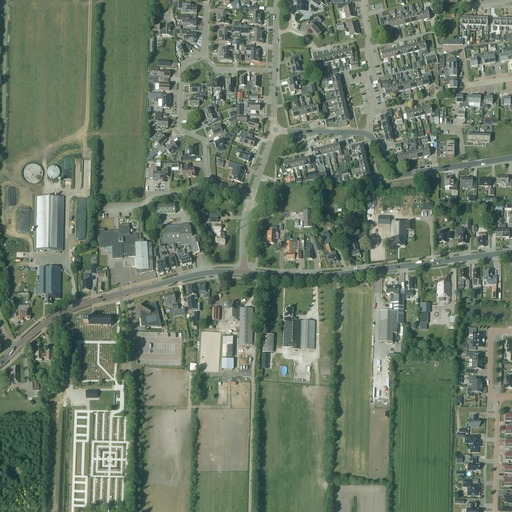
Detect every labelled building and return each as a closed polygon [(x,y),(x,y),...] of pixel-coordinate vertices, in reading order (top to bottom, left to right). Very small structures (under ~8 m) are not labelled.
[(306,1),(310,1),(309,0),(297,0),(297,12),(306,12),(306,1)] [(182,3),(182,10),(185,10),(184,13),(187,13),(196,14),(197,7),(191,7),(191,3),(182,3)] [(336,4),(338,10),(344,9),(346,19),(355,17),(352,6),(347,7),(346,4),(336,4)] [(410,16),(409,16),(411,24),(417,23),(415,15),(416,15),(415,11),(414,11),(413,5),(409,6),(410,10),(411,10),(412,16),(410,16)] [(421,13),(423,21),(429,20),(429,16),(431,15),(430,11),(428,12),(427,8),(425,8),(426,12),(422,13),(421,13)] [(408,17),(404,18),(403,18),(405,26),(411,24),(409,16),(410,16),(409,12),(407,13),(408,17)] [(401,18),(398,19),(397,19),(398,27),(405,26),(403,18),(404,18),(403,14),(400,14),(401,18)] [(196,20),(189,20),(189,17),(177,16),(177,21),(183,21),(183,24),(187,24),(187,27),(196,27),(196,23),(197,23),(197,21),(196,20)] [(323,21),(319,16),(316,19),(311,23),(313,25),(310,29),(318,38),(324,32),(317,24),(319,22),(320,23),(323,21)] [(390,21),(391,21),(390,17),(388,17),(389,21),(384,22),(383,18),(379,19),(381,26),(385,25),(386,30),(392,29),(390,21)] [(351,36),(359,34),(356,23),(348,25),(349,28),(346,29),(345,30),(346,32),(348,33),(350,32),(351,36)] [(172,25),(166,25),(166,27),(162,27),(155,27),(155,37),(160,37),(161,36),(163,36),(172,37),(172,30),(172,25)] [(195,41),(196,41),(196,34),(189,34),(189,31),(175,30),(175,35),(186,35),(186,40),(191,41),(190,43),(191,44),(194,44),(195,43),(195,41)] [(189,46),(183,42),(181,45),(181,47),(178,48),(178,50),(177,51),(178,53),(180,53),(181,57),(187,54),(185,48),(186,48),(187,48),(189,46)] [(424,42),(418,44),(420,51),(421,51),(425,50),(426,54),(428,54),(427,49),(426,50),(424,42)] [(418,44),(412,45),(414,53),(415,53),(419,52),(419,56),(422,55),(421,51),(420,51),(418,44)] [(412,45),(406,47),(408,54),(409,54),(412,53),(413,57),(416,57),(415,53),(414,53),(412,45)] [(251,52),(251,56),(259,56),(260,50),(251,50),(252,47),(242,46),(242,51),(242,52),(245,52),(251,52)] [(406,47),(400,48),(401,56),(402,56),(406,55),(407,59),(409,58),(409,54),(408,54),(406,47)] [(400,48),(393,50),(395,57),(396,57),(400,56),(401,60),(403,60),(402,56),(401,56),(400,48)] [(351,50),(344,51),(346,59),(347,59),(351,58),(352,62),(354,61),(353,57),(352,57),(352,56),(355,55),(354,50),(351,50)] [(393,50),(387,51),(389,59),(390,59),(394,58),(395,62),(397,61),(396,57),(395,57),(393,50)] [(499,51),(496,52),(498,62),(500,62),(501,63),(507,62),(505,50),(502,51),(503,55),(500,55),(499,51)] [(340,60),(341,60),(345,59),(346,63),(348,63),(347,59),(346,59),(344,51),(338,53),(340,60)] [(389,59),(387,51),(381,53),(383,60),(388,59),(389,63),(391,63),(390,59),(389,59)] [(487,53),(488,57),(489,65),(495,64),(495,63),(498,62),(496,52),(487,53)] [(342,64),(341,60),(340,60),(338,53),(332,54),(334,62),(335,61),(339,61),(340,64),(342,64)] [(336,66),(335,61),(334,62),(332,54),(326,56),(328,63),(329,63),(333,62),(333,66),(336,66)] [(480,65),(478,54),(473,55),(474,59),(470,60),(471,67),(477,66),(477,65),(480,65)] [(484,54),(478,54),(480,65),(483,65),(483,66),(489,65),(488,57),(485,58),(484,54)] [(300,72),(298,61),(301,60),(300,56),(292,58),(293,61),(289,62),(292,74),(300,72)] [(330,67),(329,63),(328,63),(326,56),(320,57),(322,65),(322,64),(326,64),(327,68),(330,67)] [(323,67),(322,64),(322,65),(320,57),(313,59),(315,66),(320,65),(321,69),(322,73),(324,72),(323,69),(323,67)] [(436,57),(425,59),(427,66),(437,63),(436,57)] [(169,71),(160,71),(160,77),(153,77),(149,77),(148,80),(153,81),(168,81),(168,78),(169,78),(169,71)] [(445,77),(445,80),(456,80),(456,77),(457,77),(457,71),(449,71),(449,77),(445,77)] [(423,87),(429,85),(428,82),(432,81),(430,73),(427,74),(425,74),(426,78),(422,79),(421,79),(423,87)] [(292,94),(293,94),(294,94),(295,93),(294,92),(299,91),(296,80),(299,79),(298,75),(291,77),(292,80),(288,81),(291,93),(292,94)] [(332,81),(333,85),(333,86),(340,84),(339,78),(332,79),(331,76),(326,78),(328,83),(332,81)] [(246,91),(249,91),(249,84),(246,84),(247,78),(240,78),(240,86),(244,86),(244,89),(246,89),(246,91)] [(403,84),(402,84),(404,92),(411,90),(409,82),(410,82),(409,78),(406,79),(407,83),(403,84)] [(212,84),(212,89),(221,89),(221,80),(214,80),(214,84),(212,84)] [(227,80),(227,90),(227,93),(236,94),(237,88),(234,88),(234,81),(227,80)] [(401,84),(397,85),(396,86),(398,93),(404,92),(402,84),(403,84),(402,80),(400,80),(401,84)] [(456,80),(445,80),(445,85),(449,85),(449,89),(457,89),(457,83),(456,83),(456,80)] [(159,91),(169,91),(169,84),(168,84),(168,81),(153,81),(153,84),(159,84),(159,91)] [(390,87),(391,87),(390,83),(389,83),(388,83),(389,87),(381,89),(382,94),(385,93),(386,96),(392,95),(390,87)] [(197,96),(206,96),(206,93),(199,93),(199,86),(190,86),(190,93),(197,93),(197,96)] [(169,102),(170,102),(171,97),(165,97),(165,94),(150,93),(149,101),(156,101),(157,100),(163,100),(162,108),(169,109),(169,102)] [(189,106),(199,106),(199,101),(205,101),(206,97),(197,96),(196,99),(190,99),(189,106)] [(337,103),(337,104),(345,102),(343,96),(336,98),(336,97),(332,98),(332,100),(336,99),(337,103)] [(459,108),(465,108),(465,97),(462,97),(463,96),(456,96),(456,103),(459,104),(459,108)] [(468,104),(474,104),(474,97),(468,96),(468,97),(465,97),(465,108),(468,108),(468,104)] [(480,108),(483,109),(483,98),(480,98),(480,97),(474,97),(474,104),(480,104),(480,108)] [(483,98),(483,109),(488,109),(488,105),(492,105),(492,97),(486,97),(486,98),(483,98)] [(250,111),(260,111),(260,104),(256,104),(256,101),(248,101),(247,108),(250,108),(250,111)] [(312,114),(319,113),(317,105),(318,105),(317,101),(314,101),(315,105),(311,106),(311,107),(312,114)] [(333,104),(333,105),(334,107),(338,106),(339,109),(339,110),(346,109),(345,102),(337,104),(337,103),(333,104)] [(204,112),(206,118),(216,114),(214,110),(217,109),(215,104),(208,107),(209,110),(204,112)] [(298,110),(299,109),(298,105),(296,106),(297,110),(292,111),(294,119),(300,117),(298,110)] [(427,116),(431,115),(432,119),(437,118),(435,109),(431,110),(430,107),(424,108),(426,116),(427,116)] [(424,116),(425,120),(428,120),(427,116),(426,116),(424,108),(418,110),(420,117),(421,117),(424,116)] [(380,118),(381,124),(389,122),(389,121),(388,117),(392,116),(390,110),(382,112),(384,117),(380,118)] [(419,120),(419,122),(421,121),(421,117),(420,117),(418,110),(412,111),(413,119),(414,119),(417,118),(417,119),(419,120)] [(412,119),(413,123),(415,123),(414,119),(413,119),(412,111),(405,113),(407,120),(412,119)] [(158,127),(168,127),(168,120),(161,120),(161,114),(155,114),(155,121),(158,121),(158,127)] [(216,114),(206,118),(208,123),(214,121),(215,124),(222,121),(220,116),(217,117),(216,114)] [(349,121),(348,115),(340,116),(336,117),(337,119),(341,118),(342,122),(338,123),(340,127),(347,125),(346,122),(349,121)] [(256,122),(250,120),(248,128),(254,130),(254,129),(258,130),(259,124),(256,123),(256,122)] [(381,124),(383,130),(390,128),(390,127),(389,123),(393,122),(393,120),(389,121),(389,122),(381,124)] [(220,134),(221,136),(227,134),(225,130),(222,131),(220,126),(211,130),(213,136),(220,134)] [(383,130),(384,136),(392,134),(392,133),(391,130),(395,129),(394,126),(390,127),(390,128),(383,130)] [(244,144),(253,147),(255,140),(247,138),(248,134),(242,131),(240,138),(245,139),(244,144)] [(392,134),(384,136),(386,142),(393,141),(392,136),(396,135),(396,132),(392,133),(392,134)] [(227,134),(221,136),(219,137),(220,140),(214,142),(217,149),(225,145),(223,140),(229,138),(227,134)] [(156,148),(160,151),(164,147),(162,145),(167,140),(162,135),(155,142),(159,145),(156,148)] [(424,137),(426,144),(434,142),(432,136),(424,137)] [(164,147),(160,151),(162,154),(167,150),(171,154),(177,148),(172,143),(166,149),(164,147)] [(338,144),(332,146),(334,153),(335,153),(339,152),(340,156),(342,155),(341,151),(340,152),(338,144)] [(357,154),(357,155),(365,153),(363,147),(360,148),(359,144),(352,146),(353,149),(351,149),(352,151),(353,151),(354,155),(357,154)] [(424,158),(430,156),(428,149),(429,149),(428,145),(424,145),(425,149),(423,150),(422,150),(424,158)] [(336,157),(335,153),(334,153),(332,146),(326,147),(328,155),(329,155),(333,154),(334,158),(335,157),(336,157)] [(189,155),(185,155),(185,157),(183,157),(183,161),(191,161),(191,157),(196,157),(196,147),(189,147),(189,155)] [(239,159),(248,162),(251,155),(242,152),(243,149),(237,147),(236,152),(240,154),(239,159)] [(326,147),(320,149),(322,156),(323,156),(326,155),(327,159),(330,159),(329,155),(328,155),(326,147)] [(414,152),(410,153),(409,153),(411,161),(417,159),(416,152),(416,148),(413,148),(414,152)] [(322,156),(320,149),(313,150),(315,158),(320,157),(321,161),(324,160),(323,156),(322,156)] [(403,155),(404,155),(403,151),(401,151),(402,155),(397,156),(399,164),(405,162),(403,155)] [(308,158),(302,159),(304,167),(305,167),(309,166),(310,170),(314,168),(313,163),(310,164),(308,158)] [(302,159),(296,161),(298,168),(299,168),(302,167),(303,171),(306,171),(305,167),(304,167),(302,159)] [(296,161),(290,162),(291,170),(292,170),(296,169),(297,173),(300,172),(299,168),(298,168),(296,161)] [(233,180),(241,183),(243,175),(244,175),(245,172),(240,170),(241,166),(229,162),(228,167),(233,169),(231,174),(232,176),(234,177),(233,180)] [(293,174),(292,170),(291,170),(290,162),(283,164),(284,167),(281,168),(282,174),(287,173),(286,171),(290,170),(291,174),(293,174)] [(47,171),(53,180),(62,175),(56,165),(47,171)] [(190,168),(190,165),(180,165),(180,170),(182,170),(182,172),(183,172),(183,177),(188,177),(188,178),(191,178),(191,177),(195,177),(194,174),(194,168),(190,168)] [(361,169),(361,172),(362,173),(369,171),(368,165),(360,167),(360,166),(356,167),(357,170),(361,169)] [(154,182),(160,182),(160,173),(157,173),(157,170),(149,169),(149,178),(154,179),(154,182)] [(163,170),(163,173),(160,173),(160,182),(165,183),(165,178),(169,178),(170,170),(163,170)] [(362,173),(361,172),(357,173),(358,176),(362,175),(363,180),(371,178),(369,171),(362,173)] [(505,187),(511,187),(511,180),(508,180),(508,176),(497,176),(496,184),(505,184),(505,187)] [(471,190),(475,190),(475,183),(472,183),(472,178),(461,178),(461,187),(462,187),(461,188),(462,188),(464,189),(465,188),(465,187),(471,187),(471,190)] [(479,186),(491,187),(491,179),(480,179),(479,186)] [(454,182),(454,181),(445,180),(445,187),(449,187),(449,191),(457,191),(457,182),(454,182)] [(34,250),(63,251),(63,197),(35,196),(34,250)] [(175,206),(155,206),(155,216),(175,215),(175,206)] [(303,211),(303,227),(311,227),(311,211),(303,211)] [(390,217),(378,216),(378,224),(390,225),(390,222),(391,222),(391,239),(393,239),(393,246),(404,247),(404,238),(406,238),(406,230),(413,230),(413,221),(407,221),(392,221),(390,219),(390,217)] [(502,239),(505,239),(505,238),(509,238),(509,234),(511,233),(511,223),(509,224),(509,230),(505,230),(505,227),(505,225),(502,225),(502,226),(502,239)] [(195,256),(195,255),(199,253),(199,252),(202,251),(198,238),(196,237),(192,237),(192,236),(189,236),(189,224),(180,225),(180,228),(163,229),(161,233),(162,244),(181,243),(181,246),(190,245),(193,256),(195,256)] [(153,271),(151,243),(147,243),(144,243),(143,239),(141,239),(138,240),(138,237),(138,235),(130,235),(129,225),(118,225),(119,231),(105,232),(105,229),(98,230),(99,249),(112,248),(113,259),(123,259),(123,258),(135,257),(135,255),(136,255),(137,269),(136,270),(136,276),(137,276),(147,273),(147,272),(150,271),(153,271)] [(495,232),(495,238),(499,238),(499,239),(502,239),(502,226),(502,225),(499,225),(499,226),(499,230),(495,230),(496,226),(492,226),(492,232),(495,232)] [(214,230),(214,233),(218,234),(218,237),(216,237),(216,243),(221,243),(221,245),(225,245),(225,238),(223,238),(224,233),(220,233),(220,230),(221,230),(221,226),(214,226),(214,230)] [(268,240),(267,244),(275,244),(275,240),(275,233),(278,233),(278,228),(272,227),(271,231),(267,231),(266,240),(268,240)] [(458,244),(466,244),(466,235),(462,235),(462,229),(455,228),(455,238),(458,238),(458,244)] [(330,236),(327,229),(321,231),(326,246),(327,251),(326,252),(328,259),(330,264),(338,262),(336,256),(335,251),(333,252),(331,244),(333,243),(330,236)] [(348,252),(350,258),(360,255),(358,249),(357,249),(356,244),(366,241),(366,232),(357,235),(357,237),(349,239),(351,243),(350,243),(351,245),(347,246),(348,252)] [(439,243),(446,243),(446,239),(452,239),(452,233),(447,233),(447,232),(439,232),(439,243)] [(311,238),(316,253),(321,251),(317,236),(311,238)] [(286,254),(286,260),(295,260),(295,259),(296,259),(296,260),(301,260),(300,242),(297,242),(297,239),(286,240),(286,254)] [(184,250),(181,251),(177,252),(179,261),(181,261),(182,266),(192,264),(190,258),(189,253),(185,254),(184,250)] [(172,254),(168,255),(169,260),(171,269),(177,267),(174,255),(172,255),(172,254)] [(166,273),(168,272),(169,271),(168,269),(170,269),(168,262),(169,262),(168,257),(164,258),(165,261),(157,263),(158,267),(157,267),(159,275),(165,273),(165,272),(166,273)] [(61,268),(40,268),(39,289),(35,289),(35,295),(39,295),(45,295),(45,304),(51,304),(52,299),(60,299),(61,268)] [(492,276),(492,270),(484,270),(484,275),(483,275),(483,277),(481,277),(481,280),(483,280),(486,280),(486,283),(488,285),(493,285),(496,285),(497,285),(497,276),(493,276),(492,276)] [(434,281),(434,285),(436,285),(436,284),(437,284),(437,295),(437,297),(437,298),(450,298),(450,283),(448,283),(448,277),(444,277),(444,280),(438,280),(438,282),(436,282),(436,281),(434,281)] [(409,280),(409,290),(409,291),(405,292),(405,297),(413,296),(413,290),(416,290),(416,286),(415,286),(414,280),(409,280)] [(206,283),(197,285),(198,290),(199,292),(201,291),(201,294),(203,294),(204,299),(208,298),(210,291),(207,290),(207,289),(206,283)] [(188,296),(191,296),(191,298),(187,299),(189,310),(196,309),(195,299),(197,299),(195,286),(188,287),(188,291),(188,296)] [(391,294),(391,300),(391,302),(393,302),(393,312),(380,312),(379,343),(392,343),(392,334),(396,334),(397,324),(403,324),(403,320),(404,295),(398,295),(398,286),(395,286),(395,287),(387,287),(386,294),(391,294)] [(174,294),(163,296),(165,303),(166,306),(172,305),(173,310),(178,309),(177,306),(175,300),(174,294)] [(140,310),(141,327),(162,328),(155,303),(142,306),(142,307),(140,306),(138,309),(140,310)] [(239,345),(252,346),(253,309),(240,308),(240,317),(239,317),(239,308),(237,308),(238,303),(227,303),(227,309),(226,309),(225,321),(239,321),(239,319),(240,319),(239,345)] [(29,306),(19,307),(19,322),(24,322),(24,320),(30,320),(29,315),(30,315),(30,313),(29,313),(29,306)] [(293,349),(314,350),(315,321),(296,321),(296,318),(292,318),(293,309),(286,308),(286,314),(285,314),(283,347),(293,347),(293,349)] [(89,319),(84,318),(84,323),(89,323),(89,325),(110,326),(113,324),(113,320),(111,318),(89,317),(89,319)] [(473,335),(473,340),(483,340),(483,333),(476,333),(476,329),(469,329),(469,335),(473,335)] [(223,357),(234,357),(234,337),(223,337),(223,357)] [(483,340),(473,340),(473,345),(469,344),(469,351),(475,351),(475,347),(483,347),(483,340)] [(42,361),(42,357),(46,358),(46,361),(52,361),(52,351),(47,351),(47,354),(42,354),(42,351),(41,351),(41,345),(37,345),(36,354),(35,360),(42,361)] [(472,360),(472,363),(482,364),(482,358),(475,357),(475,353),(466,353),(465,357),(469,358),(469,360),(472,360)] [(222,360),(222,370),(233,370),(233,360),(222,360)] [(482,364),(472,363),(472,367),(470,367),(469,369),(466,369),(465,374),(474,374),(475,370),(482,370),(482,364)] [(11,376),(9,376),(9,384),(19,383),(19,375),(18,375),(18,368),(11,368),(11,376)] [(471,384),(471,387),(482,387),(482,384),(481,384),(482,381),(475,381),(475,377),(469,377),(469,384),(471,384)] [(482,387),(471,387),(471,390),(469,390),(468,391),(468,396),(475,396),(475,393),(481,393),(481,390),(482,390),(482,387)] [(469,427),(479,427),(480,424),(479,420),(477,420),(477,418),(473,416),(470,418),(470,420),(469,420),(469,427)] [(470,445),(470,452),(477,453),(478,448),(480,448),(481,441),(478,441),(478,437),(465,436),(465,443),(469,443),(470,445)] [(479,471),(479,465),(476,465),(476,459),(469,458),(469,464),(468,464),(467,471),(475,471),(475,470),(479,471)] [(476,497),(479,497),(479,494),(479,493),(479,485),(472,485),(472,481),(463,480),(463,487),(468,487),(467,496),(475,496),(476,497)] [(467,509),(466,509),(466,511),(478,511),(478,509),(476,509),(476,502),(469,502),(469,503),(467,503),(467,509)]
